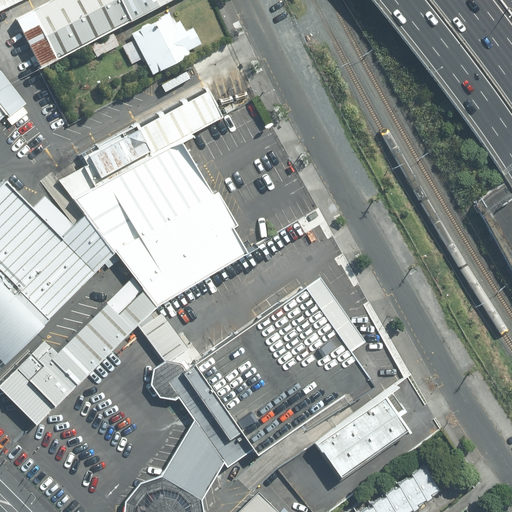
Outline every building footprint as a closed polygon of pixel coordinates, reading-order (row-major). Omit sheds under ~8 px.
[(50,0),(13,18),(37,66),(169,0),(50,0)] [(189,57),(166,11),(128,30),(151,75),(189,57)] [(0,106),(4,112),(7,116),(24,102),(0,70),(0,106)] [(220,116),(204,86),(96,145),(97,148),(82,156),(86,164),(57,179),(71,197),(178,140),(180,143),(192,136),(190,133),(220,116)] [(154,304),(244,250),(230,226),(234,224),(215,191),(210,194),(180,143),(178,140),(71,197),(82,212),(112,249),(142,286),(154,304)] [(0,362),(112,249),(82,212),(62,230),(37,204),(41,200),(35,193),(25,202),(9,184),(0,192),(0,362)] [(191,418),(159,474),(198,497),(221,460),(224,465),(251,447),(255,453),(340,393),(345,401),(370,382),(302,283),(191,360),(193,362),(183,368),(180,361),(164,359),(151,368),(147,384),(157,397),(173,399),(175,396),(191,418)] [(0,390),(35,425),(154,304),(142,286),(116,312),(105,301),(55,351),(50,345),(48,346),(42,339),(31,352),(29,350),(0,379),(0,390)] [(182,345),(158,310),(137,325),(161,360),(182,345)] [(405,426),(381,393),(312,442),(336,475),(405,426)] [(422,494),(436,484),(424,458),(410,468),(422,494)] [(409,504),(422,494),(410,468),(397,478),(409,504)] [(137,481),(122,499),(120,511),(201,511),(198,497),(159,474),(137,481)] [(394,511),(398,511),(409,504),(397,478),(383,488),(394,511)] [(376,511),(394,511),(383,488),(370,498),(376,511)] [(281,511),(259,489),(236,511),(281,511)] [(357,511),(376,511),(370,498),(356,508),(357,511)]
